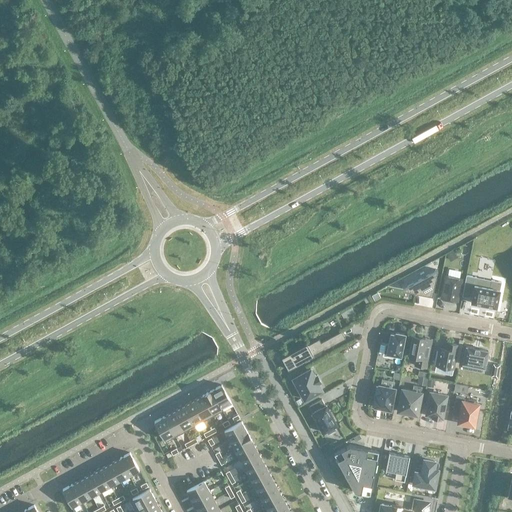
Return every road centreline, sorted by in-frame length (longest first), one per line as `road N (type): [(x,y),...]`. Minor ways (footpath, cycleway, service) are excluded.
road 1 (secondary): [(511,56),(201,225)]
road 2 (residential): [(511,332),(395,309),(374,321),(358,418),(463,444)]
road 3 (secondary): [(214,248),(511,84)]
road 4 (unclassified): [(326,511),(230,335)]
road 5 (unclassified): [(137,171),(45,0)]
road 6 (secondary): [(0,364),(165,273)]
road 7 (secondary): [(154,253),(0,337)]
